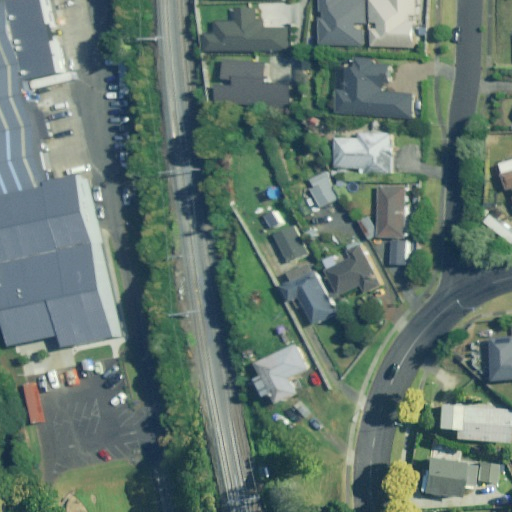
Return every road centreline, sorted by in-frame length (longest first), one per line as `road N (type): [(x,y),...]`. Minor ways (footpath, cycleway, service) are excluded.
road 1 (residential): [(468,0),(456,242),(462,295)]
road 2 (tertiary): [(374,511),(368,461),(390,382),(409,345),(462,295)]
